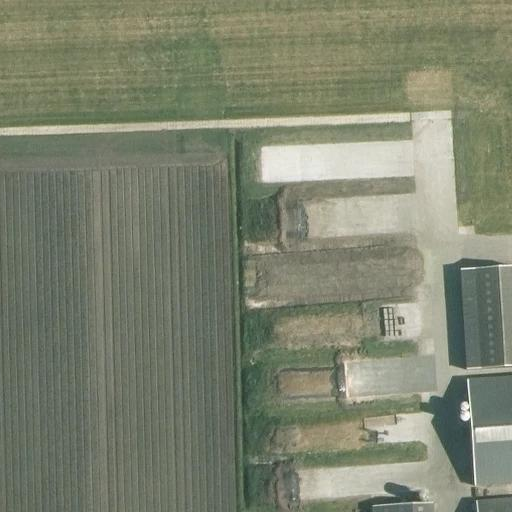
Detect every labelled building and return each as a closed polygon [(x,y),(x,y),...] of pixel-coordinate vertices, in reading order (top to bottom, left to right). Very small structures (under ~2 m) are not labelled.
[(447,129),(446,114),(406,115),(406,130),(447,129)] [(478,369),(511,367),(511,268),(473,270),(478,369)] [(468,511),(511,511),(511,404),(461,408),(467,485),(494,483),(495,496),(468,497),(468,511)] [(355,415),(356,433),(378,432),(378,414),(355,415)] [(411,496),(364,499),(365,511),(425,511),(425,504),(412,505),(411,496)]
